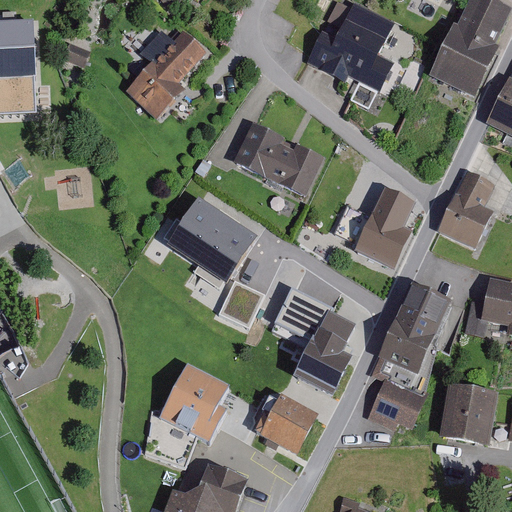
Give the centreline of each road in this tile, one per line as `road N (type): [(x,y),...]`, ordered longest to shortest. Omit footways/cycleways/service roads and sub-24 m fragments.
road 1 (residential): [(441,203),(289,511)]
road 2 (residential): [(259,0),(249,30),(261,59),(441,203)]
road 3 (residential): [(511,56),(441,203)]
